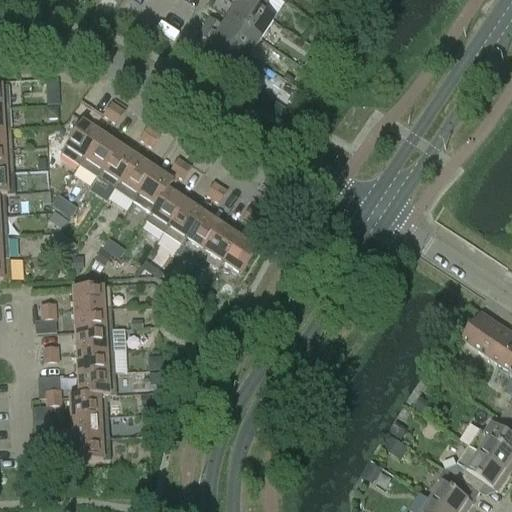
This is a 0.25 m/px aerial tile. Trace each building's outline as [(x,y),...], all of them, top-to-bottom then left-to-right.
[(260,17),(233,0),(223,0),(221,3),(234,11),(227,21),(260,43),(273,24),(261,16),(260,17)] [(261,16),(271,0),(233,0),(260,17),(261,16)] [(102,27),(107,20),(96,12),(91,20),(102,27)] [(249,60),(260,43),(227,21),(221,30),(209,22),(203,30),(249,60)] [(203,30),(197,39),(210,48),(203,58),(236,79),(247,87),(260,68),(249,60),(203,30)] [(45,95),(57,95),(58,95),(58,83),(57,83),(45,84),(45,95)] [(1,113),(9,112),(7,89),(0,89),(0,112),(1,112),(1,113)] [(109,122),(117,110),(110,106),(102,118),(109,122)] [(57,110),(46,111),(46,118),(51,121),(58,120),(57,110)] [(123,115),(117,110),(109,122),(115,126),(123,115)] [(0,133),(10,133),(9,112),(1,113),(1,112),(0,112),(0,133)] [(63,151),(59,157),(78,170),(99,138),(80,126),(63,151)] [(145,146),(153,135),(146,130),(139,142),(145,146)] [(10,133),(0,133),(0,155),(11,155),(10,133)] [(159,139),(153,135),(145,146),(152,151),(159,139)] [(99,138),(78,170),(96,181),(117,150),(99,138)] [(117,150),(96,181),(114,193),(135,162),(117,150)] [(0,176),(13,176),(11,155),(0,155),(0,176)] [(46,174),(45,162),(37,163),(38,174),(46,174)] [(135,162),(114,193),(132,205),(153,174),(135,162)] [(176,178),(183,166),(177,162),(169,174),(176,178)] [(190,171),(183,166),(176,178),(182,182),(190,171)] [(153,174),(132,205),(149,217),(153,211),(154,211),(165,194),(166,194),(171,186),(153,174)] [(0,176),(0,199),(4,199),(14,198),(13,176),(0,176)] [(219,191),(220,190),(213,186),(205,198),(212,202),(219,191)] [(226,195),(220,190),(219,191),(212,202),(218,206),(226,195)] [(149,217),(144,225),(162,238),(183,206),(166,194),(165,194),(154,211),(153,211),(149,217)] [(50,208),(49,195),(42,195),(43,208),(50,208)] [(51,209),(58,213),(65,203),(58,198),(51,209)] [(185,243),(201,218),(183,206),(162,238),(180,249),(185,243)] [(248,226),(255,214),(249,210),(241,222),(248,226)] [(262,218),(255,214),(248,226),(254,230),(262,218)] [(185,243),(180,249),(198,261),(219,230),(201,218),(185,243)] [(237,242),(219,230),(198,261),(217,274),(221,267),(237,242)] [(102,252),(108,256),(114,246),(108,242),(102,252)] [(221,267),(239,279),(256,254),(237,242),(221,267)] [(65,250),(62,246),(54,247),(55,258),(66,258),(65,250)] [(51,259),(51,250),(39,250),(39,260),(51,259)] [(82,274),(82,261),(71,261),(71,278),(79,278),(79,274),(82,274)] [(0,285),(9,285),(8,263),(0,263),(0,285)] [(109,290),(71,293),(72,315),(110,312),(109,290)] [(40,317),(54,316),(54,308),(40,309),(40,317)] [(111,333),(110,312),(72,315),(73,337),(104,335),(104,334),(111,333)] [(55,324),(54,316),(40,317),(40,325),(55,324)] [(462,345),(493,366),(511,338),(481,317),(462,345)] [(104,335),(73,337),(75,358),(105,356),(105,357),(112,356),(112,355),(125,354),(124,334),(111,335),(111,333),(104,334),(104,335)] [(511,337),(511,338),(493,366),(501,371),(500,373),(511,381),(511,402),(508,408),(511,410),(511,337)] [(43,360),(57,359),(57,351),(43,352),(43,360)] [(114,377),(112,356),(105,357),(105,356),(75,358),(76,380),(106,378),(106,377),(114,377)] [(160,361),(151,362),(148,365),(148,374),(160,373),(160,361)] [(76,380),(77,401),(105,400),(115,400),(114,377),(106,377),(106,378),(76,380)] [(46,403),(60,402),(59,394),(45,395),(46,403)] [(77,401),(68,401),(69,423),(99,422),(107,422),(105,400),(77,401)] [(152,410),(151,400),(139,401),(140,410),(152,410)] [(412,411),(426,419),(432,409),(418,401),(412,411)] [(480,434),(469,451),(509,478),(511,472),(511,431),(510,431),(498,423),(496,421),(492,428),(485,438),(480,434)] [(58,446),(70,445),(100,443),(108,443),(107,422),(99,422),(69,423),(69,433),(57,434),(58,446)] [(154,440),(156,440),(155,431),(154,431),(145,432),(145,440),(154,440)] [(39,447),(53,446),(52,438),(38,439),(39,447)] [(400,462),(407,450),(391,441),(384,453),(400,462)] [(108,443),(100,443),(70,445),(71,467),(109,465),(108,443)] [(462,472),(456,481),(477,496),(479,497),(485,487),(497,495),(509,478),(469,451),(457,468),(462,472)] [(472,506),(477,496),(456,481),(444,474),(438,484),(442,487),(431,504),(443,511),(468,511),(473,506),(472,506)]
